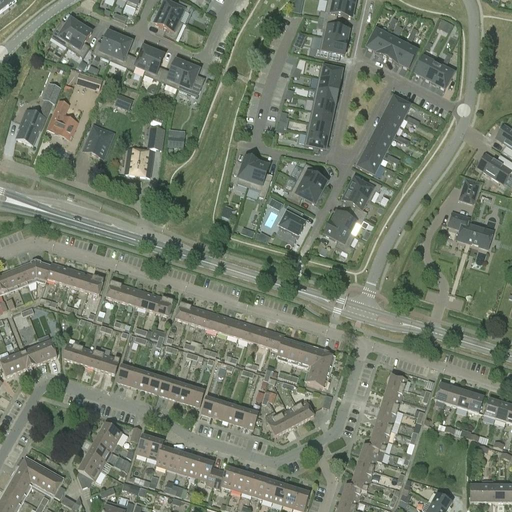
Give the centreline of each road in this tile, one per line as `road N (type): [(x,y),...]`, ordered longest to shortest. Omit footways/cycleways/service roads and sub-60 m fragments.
road 1 (residential): [(0,254),(40,241),(366,343)]
road 2 (residential): [(317,447),(282,463),(247,456),(184,437),(147,413),(49,384),(37,391),(0,460)]
road 3 (tertiary): [(362,311),(137,241)]
road 4 (residential): [(465,114),(393,232),(362,311)]
road 5 (residential): [(5,162),(133,206),(144,213),(137,241)]
road 6 (tertiary): [(511,356),(362,311)]
road 7 (residential): [(511,389),(366,343)]
road 8 (residential): [(347,167),(332,162),(353,59)]
